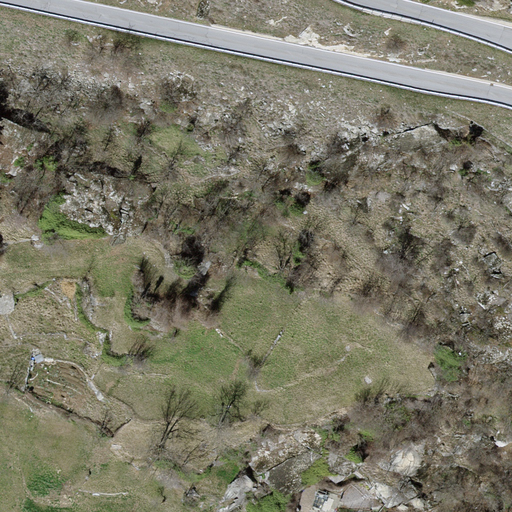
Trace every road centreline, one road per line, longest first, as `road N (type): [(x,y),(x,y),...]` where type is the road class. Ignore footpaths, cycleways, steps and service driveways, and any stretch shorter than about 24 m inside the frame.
road 1 (tertiary): [(27,0),(511,98)]
road 2 (tertiary): [(511,39),(368,0)]
